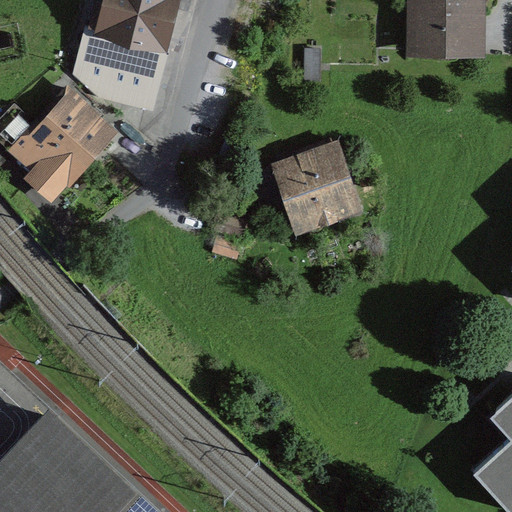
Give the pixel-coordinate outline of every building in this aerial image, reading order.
[(189,0),(80,0),(71,38),(79,40),(72,71),(100,97),(152,109),(177,7),(187,9),(189,0)] [(485,0),(405,0),(406,52),(485,53),(485,0)] [(0,25),(31,34),(36,15),(0,4),(0,25)] [(305,80),(321,80),(321,45),(304,46),(305,80)] [(66,80),(33,116),(87,164),(119,128),(66,80)] [(69,184),(87,164),(33,116),(14,99),(0,114),(0,139),(30,167),(23,174),(51,199),(67,181),(69,184)] [(299,159),(252,175),(266,213),(292,204),(299,223),(319,216),(321,221),(355,210),(329,139),(296,151),(299,159)] [(213,228),(243,236),(248,221),(218,212),(213,228)] [(217,233),(211,250),(237,258),(242,240),(217,233)] [(511,392),(489,413),(511,437),(474,470),(511,511),(511,392)] [(165,511),(167,511),(49,400),(45,404),(0,452),(0,511),(165,511)]
